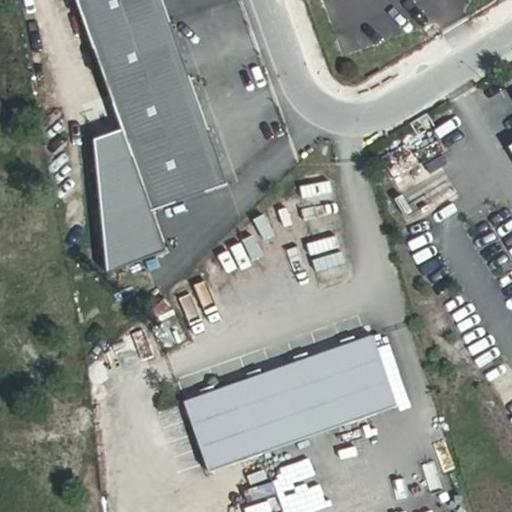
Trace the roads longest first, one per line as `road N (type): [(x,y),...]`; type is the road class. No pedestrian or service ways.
road 1 (unknown): [(335,117),(361,271),(359,303),(350,315),(173,380),(129,412),(126,456),(151,511)]
road 2 (residential): [(265,0),(302,98),(335,117),(379,117),(511,37)]
